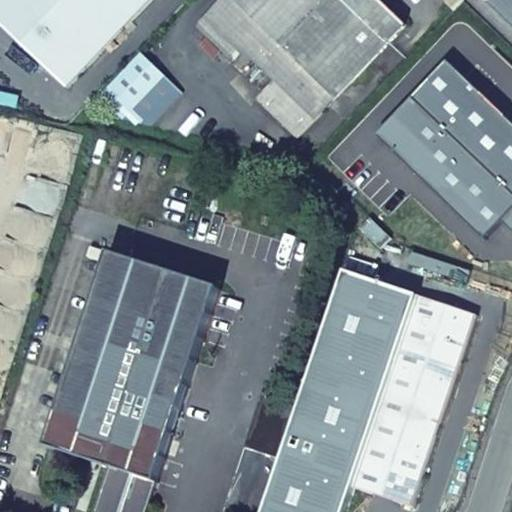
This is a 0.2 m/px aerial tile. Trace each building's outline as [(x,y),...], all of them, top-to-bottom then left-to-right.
[(0,0),(0,22),(69,90),(155,0),(0,0)] [(378,0),(220,0),(195,26),(230,61),(240,50),(272,80),(254,99),(295,138),(355,82),(364,91),(400,52),(391,44),(407,28),(378,0)] [(465,2),(463,0),(441,0),(455,13),(465,2)] [(183,94),(139,53),(104,91),(149,132),(183,94)] [(511,122),(450,63),(414,101),(511,193),(511,122)] [(149,511),(221,290),(112,255),(48,449),(112,468),(97,511),(149,511)] [(414,509),(478,317),(419,297),(355,488),(414,509)] [(265,511),(302,405),(262,392),(248,435),(250,436),(246,448),(245,448),(224,511),(265,511)]
